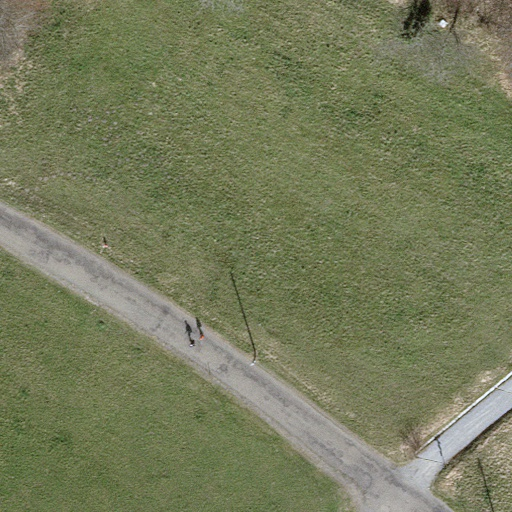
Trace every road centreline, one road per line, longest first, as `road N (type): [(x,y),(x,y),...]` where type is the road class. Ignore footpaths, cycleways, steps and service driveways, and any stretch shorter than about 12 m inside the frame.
road 1 (unclassified): [(0,226),(141,305),(417,511)]
road 2 (track): [(391,511),(443,451),(511,392)]
